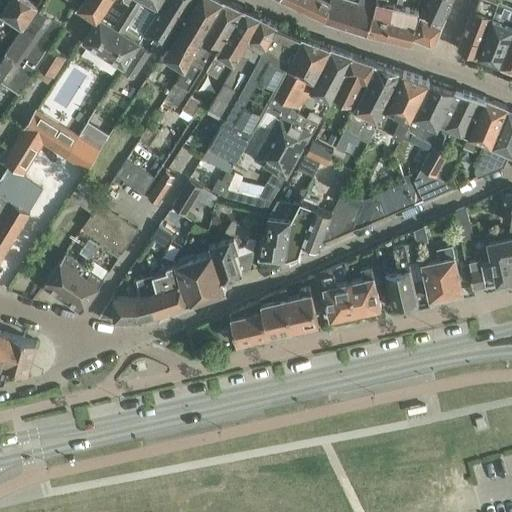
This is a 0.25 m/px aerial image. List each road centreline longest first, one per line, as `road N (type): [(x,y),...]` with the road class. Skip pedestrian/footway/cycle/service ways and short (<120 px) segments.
road 1 (tertiary): [(511,327),(0,441)]
road 2 (tertiary): [(0,463),(511,353)]
road 3 (residential): [(134,343),(511,176)]
road 4 (unclassified): [(263,0),(438,65)]
road 5 (residential): [(0,393),(40,385),(134,343)]
road 6 (residential): [(134,343),(0,305)]
